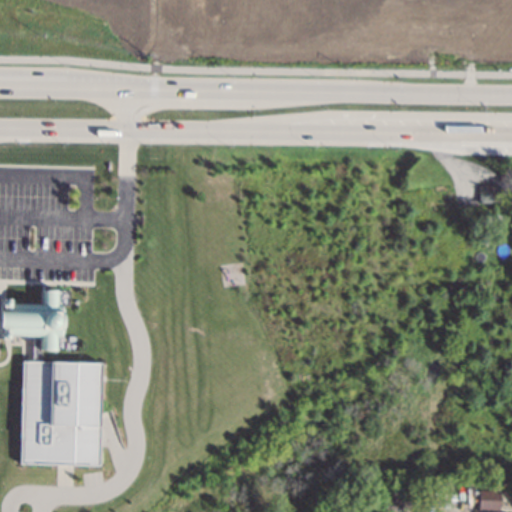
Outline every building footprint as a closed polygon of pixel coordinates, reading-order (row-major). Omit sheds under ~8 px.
[(496,202),(496,203),(479,203),(478,203),(478,185),(496,185),(496,202)] [(504,215),(503,224),(480,223),(480,214),(504,215)] [(59,291),(70,291),(70,305),(63,305),(63,308),(63,309),(64,309),(64,310),(64,311),(63,311),(63,312),(62,312),(62,313),(61,313),(61,314),(62,315),(62,316),(63,316),(63,317),(63,318),(64,318),(64,319),(64,320),(64,321),(64,322),(64,323),(63,324),(63,325),(62,325),(62,326),(61,329),(62,329),(62,330),(63,330),(63,331),(63,332),(63,333),(62,333),(62,334),(61,334),(61,336),(77,337),(77,351),(40,350),(40,345),(40,335),(4,335),(4,339),(0,339),(0,297),(6,297),(5,302),(41,303),(42,290),(45,290),(59,290),(59,291)] [(101,363),(22,361),(20,463),(98,465),(101,363)] [(500,510),(499,510),(486,510),(478,510),(478,507),(472,507),(473,492),(480,492),(480,490),(501,490),(500,510)]
